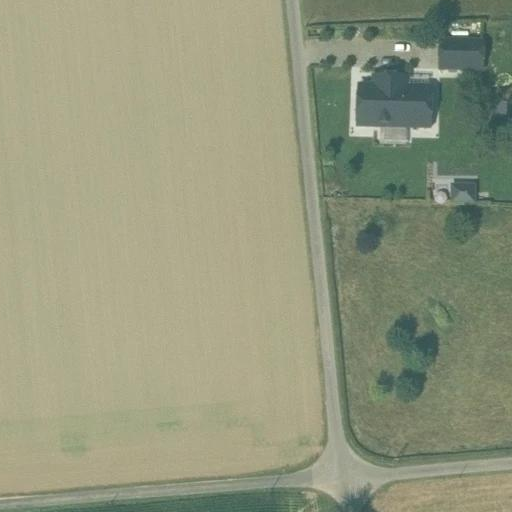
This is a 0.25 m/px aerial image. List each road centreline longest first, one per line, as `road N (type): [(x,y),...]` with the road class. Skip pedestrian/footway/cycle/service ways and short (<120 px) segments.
road 1 (track): [(347,511),(295,0)]
road 2 (track): [(511,464),(0,505)]
